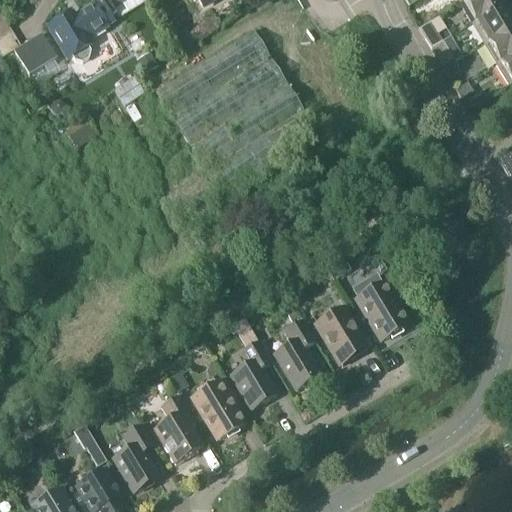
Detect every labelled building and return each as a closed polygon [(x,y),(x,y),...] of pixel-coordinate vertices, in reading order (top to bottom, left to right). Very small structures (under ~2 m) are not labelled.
[(96,0),(102,10),(97,13),(93,7),(73,18),(71,14),(46,29),(66,61),(70,59),(73,63),(80,65),(87,61),(89,54),(86,49),(90,47),(87,40),(106,29),(105,27),(112,23),(110,19),(114,16),(115,17),(140,2),(138,0),(96,0)] [(215,0),(196,0),(202,9),(215,0)] [(418,0),(402,0),(408,8),(419,1),(418,0)] [(496,0),(467,0),(457,6),(469,26),(501,7),(496,0)] [(511,29),(511,24),(501,7),(469,26),(483,47),(511,29)] [(428,24),(417,31),(423,40),(434,33),(428,24)] [(511,29),(483,47),(495,67),(511,56),(511,29)] [(195,46),(186,31),(172,39),(180,54),(195,46)] [(253,34),(156,95),(206,177),(163,204),(180,231),(321,142),(253,34)] [(27,78),(54,61),(39,36),(12,53),(27,78)] [(442,70),(453,63),(442,45),(430,52),(436,62),(437,62),(442,70)] [(137,62),(146,76),(158,69),(150,55),(137,62)] [(511,56),(495,67),(508,89),(511,86),(511,56)] [(454,65),(442,72),(448,81),(459,75),(454,65)] [(114,93),(125,109),(145,95),(134,79),(114,93)] [(471,95),(466,85),(454,92),(459,102),(471,95)] [(39,97),(33,101),(38,110),(45,105),(39,97)] [(76,153),(99,138),(87,119),(64,134),(76,153)] [(56,159),(57,137),(39,136),(38,158),(56,159)] [(511,167),(511,165),(507,156),(496,163),(502,173),(511,167)] [(511,181),(511,167),(502,173),(508,183),(511,181)] [(346,265),(329,275),(333,283),(350,273),(346,265)] [(384,342),(408,328),(382,286),(359,300),(384,342)] [(292,310),(307,300),(300,289),(285,299),(292,310)] [(299,320),(293,310),(286,315),(291,324),(299,320)] [(342,367),(366,353),(341,311),(317,325),(342,367)] [(245,322),(233,330),(236,335),(237,336),(249,329),(245,322)] [(296,392),(320,378),(304,351),(315,345),(302,323),(284,333),(292,346),(274,356),(296,392)] [(252,412),(276,398),(261,373),(271,367),(258,345),(241,355),(249,368),(232,378),(252,412)] [(180,376),(170,383),(178,395),(188,389),(180,376)] [(244,428),(243,426),(235,413),(241,409),(224,382),(218,386),(195,400),(191,402),(216,444),(244,428)] [(175,467),(198,453),(186,433),(196,426),(178,398),(160,409),(169,423),(154,432),(175,467)] [(134,495),(159,480),(143,455),(154,448),(141,427),(124,438),(131,450),(114,461),(134,495)] [(77,434),(75,435),(80,444),(82,443),(91,438),(86,429),(77,434)] [(96,446),(87,452),(97,470),(106,465),(96,446)] [(43,452),(31,460),(41,476),(53,468),(43,452)] [(99,511),(121,511),(115,502),(119,500),(104,474),(79,489),(93,511),(98,511),(99,511)] [(70,511),(59,494),(35,508),(37,511),(70,511)]
